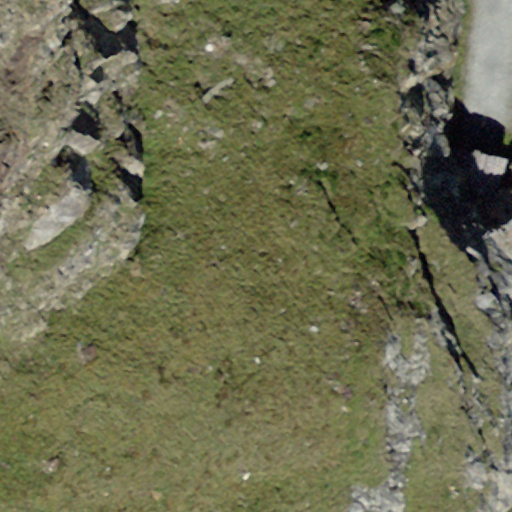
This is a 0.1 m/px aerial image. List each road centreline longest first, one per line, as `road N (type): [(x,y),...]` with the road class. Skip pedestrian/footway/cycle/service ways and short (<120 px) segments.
road 1 (track): [(383,0),(368,19),(266,511)]
road 2 (track): [(403,511),(478,145),(494,0)]
